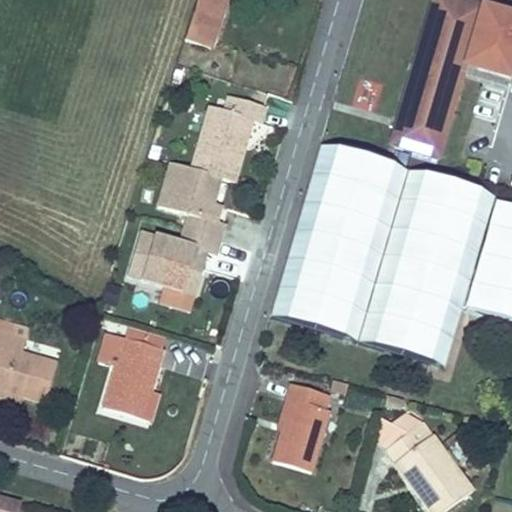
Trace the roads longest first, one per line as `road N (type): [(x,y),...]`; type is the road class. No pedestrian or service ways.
road 1 (residential): [(195,502),(338,0)]
road 2 (residential): [(0,446),(195,502)]
